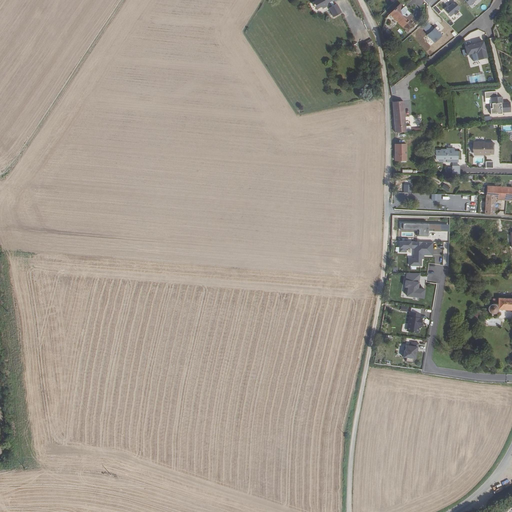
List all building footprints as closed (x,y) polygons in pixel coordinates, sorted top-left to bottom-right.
[(337,0),(316,0),(312,3),(316,10),(321,7),(322,9),(326,7),(325,4),(329,2),(331,7),(328,9),(332,17),(340,13),(335,4),(333,6),(330,2),(333,0),(334,2),(337,0)] [(454,1),(444,10),(450,16),(454,13),(455,15),(458,12),(457,10),(460,8),(454,1)] [(389,14),(408,33),(416,25),(410,19),(412,17),(399,4),(389,14)] [(439,28),(437,25),(426,34),(433,42),(441,35),(437,30),(439,28)] [(487,58),(483,42),(474,44),(473,46),(470,47),(470,45),(465,46),(467,55),(472,54),(473,61),(487,58)] [(469,74),(469,82),(485,82),(484,74),(469,74)] [(501,113),(510,112),(509,102),(502,103),(501,97),(496,97),(496,92),(484,92),(484,98),(490,98),(491,104),(489,104),(490,115),(501,114),(501,113)] [(403,101),(392,102),(393,118),(394,120),(405,119),(403,101)] [(405,119),(394,120),(394,127),(395,133),(405,132),(406,132),(405,119)] [(485,154),(493,154),(493,143),(484,143),(484,142),(474,142),(474,149),(478,149),(478,155),(485,155),(485,154)] [(406,145),(394,144),(394,161),(405,161),(406,145)] [(436,150),(435,159),(446,159),(446,162),(454,162),(454,159),(461,159),(461,151),(455,151),(455,149),(446,149),(446,150),(436,150)] [(496,187),(487,186),(486,196),(485,214),(494,215),(495,200),(496,187)] [(511,187),(496,187),(495,200),(511,201),(511,200),(511,187)] [(393,206),(402,206),(402,192),(394,192),(393,206)] [(449,224),(400,223),(400,230),(417,230),(417,236),(427,236),(428,233),(440,233),(449,233),(449,224)] [(432,255),(432,242),(399,241),(399,252),(406,252),(406,248),(414,248),(414,259),(410,258),(409,265),(421,266),(421,259),(422,259),(422,255),(432,255)] [(407,295),(423,298),(425,289),(418,288),(420,273),(407,273),(405,286),(408,287),(407,295)] [(511,298),(498,298),(498,304),(493,303),(493,304),(491,305),(489,306),(489,307),(488,309),(489,311),(490,312),(492,313),(493,313),(495,313),(497,312),(497,310),(498,310),(511,309),(511,298)] [(407,314),(408,307),(400,305),(399,312),(407,314)] [(420,314),(410,312),(407,326),(409,326),(409,331),(418,333),(418,332),(419,331),(420,329),(419,328),(419,327),(420,323),(421,323),(422,318),(419,318),(420,314)] [(414,358),(415,358),(417,347),(418,347),(419,343),(411,342),(411,346),(406,345),(405,350),(404,350),(403,357),(407,357),(406,361),(414,362),(414,358)]
